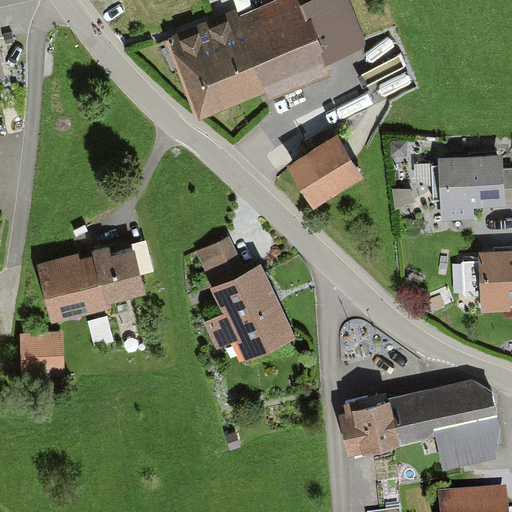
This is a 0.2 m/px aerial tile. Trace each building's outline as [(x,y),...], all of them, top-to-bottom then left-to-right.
[(272,0),(166,38),(198,119),(265,91),(270,99),(335,70),(331,62),(369,46),(351,0),(272,0)] [(0,78),(9,76),(0,43),(0,78)] [(338,131),(289,162),(316,206),(366,176),(338,131)] [(504,153),(439,154),(443,221),(476,220),(476,206),(507,206),(507,189),(505,167),(504,153)] [(232,234),(197,250),(213,283),(247,267),(232,234)] [(83,251),(41,261),(54,322),(114,307),(112,300),(149,292),(137,245),(114,251),(112,242),(93,247),(94,252),(84,255),(83,251)] [(511,247),(480,248),(483,313),(511,310),(511,247)] [(298,337),(263,260),(247,267),(213,283),(226,310),(205,320),(217,349),(239,339),(248,360),(298,337)] [(65,331),(22,333),(22,375),(65,373),(65,331)] [(471,377),(344,402),(350,450),(440,433),(445,468),(498,458),(502,420),(498,389),(471,377)] [(509,511),(508,492),(440,497),(440,511),(509,511)]
